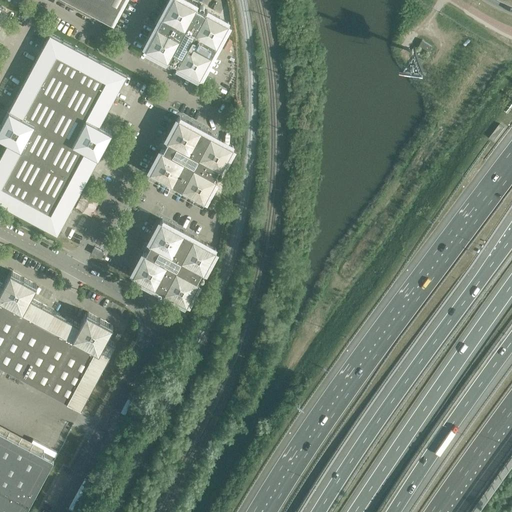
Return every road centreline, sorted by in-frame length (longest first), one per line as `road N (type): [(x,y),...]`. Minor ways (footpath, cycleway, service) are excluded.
road 1 (motorway): [(511,168),(308,444),(267,511)]
road 2 (motorway): [(511,237),(314,511)]
road 3 (unclassified): [(58,511),(154,325),(143,305),(74,268)]
road 4 (motorway): [(355,511),(511,286)]
road 5 (motorway): [(390,511),(511,340)]
road 6 (unclassified): [(74,268),(168,88)]
road 7 (unclassified): [(168,88),(106,50),(97,31),(43,1)]
road 8 (motorway): [(434,511),(511,403)]
